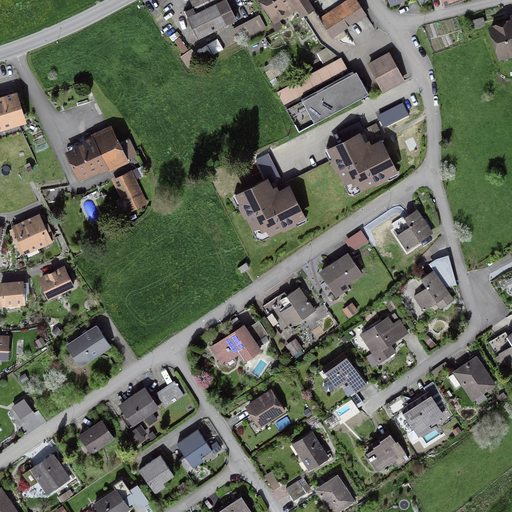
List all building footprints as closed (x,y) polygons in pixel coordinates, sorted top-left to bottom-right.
[(190,14),(200,36),(237,19),(227,0),(220,0),(216,2),(214,0),(194,0),(199,10),(190,14)] [(301,0),(260,0),(272,18),(301,0)] [(364,15),(354,0),(348,0),(321,17),(332,34),(364,15)] [(241,39),(267,27),(260,13),(235,25),(241,39)] [(511,21),(494,28),(504,57),(511,54),(511,21)] [(200,60),(192,47),(181,53),(189,66),(200,60)] [(391,53),(371,64),(385,89),(404,79),(391,53)] [(289,105),(350,73),(342,58),(281,90),(289,105)] [(350,73),(289,105),(302,130),(370,95),(357,70),(350,73)] [(0,125),(23,119),(15,91),(0,95),(0,125)] [(97,142),(70,155),(81,178),(109,165),(112,172),(130,164),(113,128),(94,137),(97,142)] [(361,137),(333,150),(354,195),(398,173),(384,144),(368,151),(361,137)] [(143,200),(130,172),(113,180),(126,208),(143,200)] [(268,183),(239,197),(261,241),(304,219),(290,190),(275,197),(268,183)] [(434,231),(417,207),(404,216),(410,225),(397,234),(407,249),(434,231)] [(40,212),(26,218),(37,243),(51,237),(40,212)] [(26,218),(12,225),(23,249),(37,243),(26,218)] [(354,251),(370,240),(362,228),(346,239),(354,251)] [(358,273),(345,254),(320,271),(336,294),(345,288),(342,284),(358,273)] [(243,274),(251,267),(246,261),(238,267),(243,274)] [(74,285),(65,268),(44,279),(53,296),(74,285)] [(423,276),(429,286),(415,295),(424,308),(437,299),(441,305),(451,298),(432,269),(423,276)] [(25,302),(23,282),(1,284),(3,305),(25,302)] [(314,311),(300,291),(276,306),(287,327),(314,311)] [(401,337),(387,320),(360,338),(381,364),(394,357),(388,346),(401,337)] [(110,345),(95,325),(68,344),(82,365),(110,345)] [(257,345),(242,325),(215,345),(226,359),(239,350),(243,356),(257,345)] [(511,367),(511,331),(507,335),(511,344),(511,345),(501,352),(510,368),(511,367)] [(0,355),(10,356),(10,335),(0,334),(0,355)] [(494,386),(473,358),(452,373),(473,401),(494,386)] [(363,386),(339,361),(325,375),(348,397),(363,386)] [(156,390),(166,405),(184,393),(174,379),(156,390)] [(157,405),(145,387),(121,403),(133,420),(157,405)] [(445,414),(429,390),(401,408),(419,437),(432,428),(429,425),(445,414)] [(284,412),(270,391),(246,406),(260,427),(284,412)] [(36,414),(25,396),(13,403),(24,421),(36,414)] [(111,437),(99,421),(82,433),(94,449),(111,437)] [(212,449),(198,428),(177,443),(193,467),(204,460),(201,456),(212,449)] [(328,458),(312,433),(296,443),(312,469),(328,458)] [(399,456),(386,436),(365,456),(379,472),(399,456)] [(71,478),(53,453),(30,469),(47,494),(71,478)] [(175,474),(160,453),(139,468),(156,492),(166,486),(163,483),(175,474)] [(338,511),(354,502),(338,476),(318,489),(333,511),(338,511)] [(285,486),(289,492),(303,484),(299,477),(285,486)] [(307,490),(303,484),(289,492),(293,499),(307,490)] [(0,511),(15,511),(0,488),(0,511)] [(125,511),(130,509),(116,488),(93,503),(98,511),(125,511)] [(250,511),(239,494),(216,508),(218,511),(250,511)]
